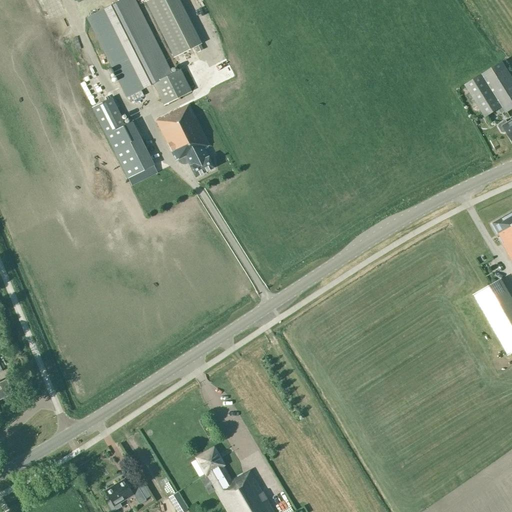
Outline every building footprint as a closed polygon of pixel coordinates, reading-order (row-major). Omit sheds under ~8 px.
[(153,84),(171,74),(133,0),(121,0),(87,17),(127,97),(153,84)] [(173,57),(200,44),(178,0),(148,0),(145,2),(173,57)] [(481,74),(501,107),(505,113),(511,108),(511,77),(502,61),(481,74)] [(171,74),(153,84),(163,105),(191,91),(180,69),(171,74)] [(501,107),(481,74),(464,85),(484,118),(501,107)] [(125,124),(111,97),(92,107),(128,178),(153,165),(131,121),(125,124)] [(213,168),(203,148),(209,145),(188,104),(155,120),(175,161),(177,160),(178,161),(179,162),(180,163),(182,164),(185,164),(188,163),(195,177),(213,168)] [(511,118),(507,122),(505,119),(498,124),(498,126),(501,132),(503,133),(506,131),(511,142),(511,118)] [(511,212),(493,223),(494,226),(493,227),(496,232),(498,232),(501,237),(500,239),(503,244),(502,244),(511,261),(511,212)] [(511,351),(511,296),(501,277),(472,294),(507,354),(511,351)] [(0,412),(0,411),(0,399),(13,393),(6,379),(0,381),(0,412)] [(215,490),(227,511),(273,511),(249,471),(231,481),(222,466),(223,465),(213,448),(196,458),(206,475),(207,474),(216,490),(215,490)] [(131,490),(123,478),(103,490),(109,500),(106,502),(112,511),(121,506),(119,503),(133,495),(138,503),(145,499),(137,486),(131,490)] [(180,511),(187,508),(177,492),(167,497),(176,511),(180,511)] [(156,511),(169,511),(163,500),(153,506),(156,511)]
